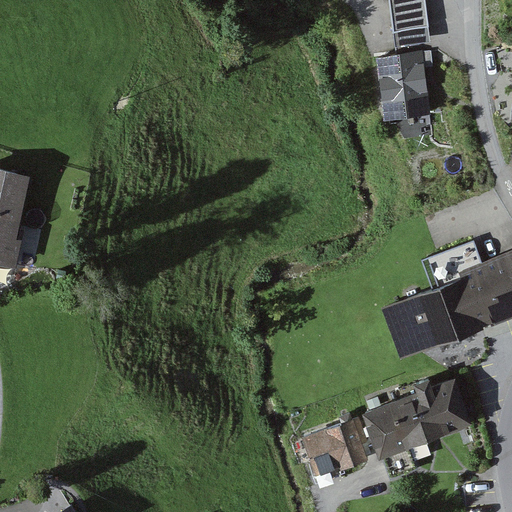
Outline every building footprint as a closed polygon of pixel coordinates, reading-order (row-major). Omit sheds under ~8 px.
[(390,0),(393,25),(395,42),(403,43),(430,40),(424,0),(390,0)] [(431,49),(380,55),(381,66),(386,114),(429,110),(424,65),(433,64),(431,51),(431,49)] [(29,170),(0,164),(0,260),(15,264),(22,234),(16,233),(29,170)] [(414,346),(511,308),(511,254),(483,265),(473,239),(438,253),(424,258),(434,284),(383,304),(401,351),(414,346)] [(453,375),(433,382),(429,372),(412,378),(416,389),(362,408),(373,437),(378,452),(380,451),(390,478),(417,468),(407,441),(469,418),(453,375)] [(368,438),(360,414),(352,417),(349,410),(339,414),(341,422),(305,435),(318,472),(364,456),(368,455),(363,442),(369,440),(368,438)] [(267,466),(254,465),(252,482),(265,484),(267,466)]
